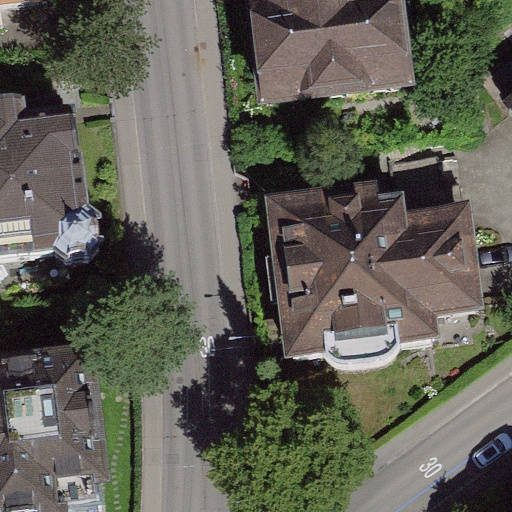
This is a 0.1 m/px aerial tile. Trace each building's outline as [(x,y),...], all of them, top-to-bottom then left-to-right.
[(40,0),(0,0),(0,27),(43,23),(40,0)] [(377,0),(228,0),(247,130),(394,109),(377,0)] [(511,115),(500,124),(511,140),(511,115)] [(62,127),(0,134),(0,278),(79,269),(62,127)] [(456,187),(255,210),(275,380),(476,357),(456,187)] [(81,368),(0,377),(0,511),(51,511),(51,507),(97,502),(81,368)]
